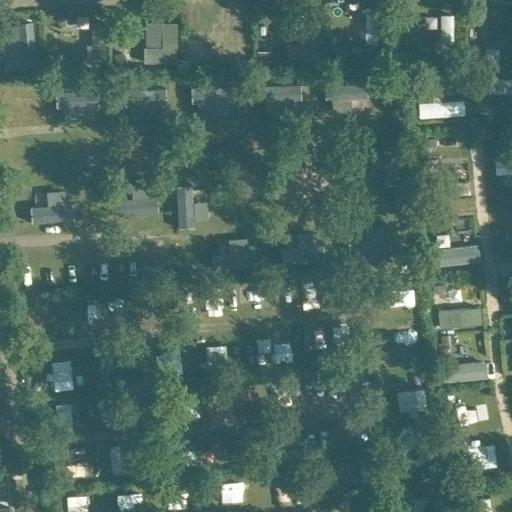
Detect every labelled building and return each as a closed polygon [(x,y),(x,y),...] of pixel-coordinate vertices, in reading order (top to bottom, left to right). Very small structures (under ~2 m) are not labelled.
[(243,3),(247,27),(261,25),(257,0),(243,3)] [(376,0),(375,31),(385,32),(386,0),(376,0)] [(69,26),(98,26),(98,3),(69,4),(69,26)] [(448,21),(448,5),(435,5),(436,21),(448,21)] [(113,36),(115,13),(103,12),(101,35),(113,36)] [(172,14),(173,35),(156,35),(156,53),(189,52),(188,13),(172,14)] [(43,51),(44,14),(32,14),(31,50),(43,51)] [(299,31),(299,52),(330,51),(329,30),(299,31)] [(0,32),(0,44),(11,44),(10,31),(0,32)] [(360,31),(359,46),(372,47),(373,32),(360,31)] [(285,51),(298,50),(298,37),(284,37),(285,51)] [(496,38),(495,53),(510,53),(510,39),(496,38)] [(319,87),(319,91),(338,89),(335,67),(307,71),(309,88),(319,87)] [(242,69),(243,98),(262,97),(261,69),(242,69)] [(189,72),(189,98),(201,98),(201,72),(189,72)] [(12,109),(29,108),(29,79),(12,79),(12,109)] [(503,100),(511,99),(511,88),(503,89),(503,100)] [(451,106),(476,106),(475,91),(450,91),(451,106)] [(224,145),(235,145),(235,127),(224,127),(224,145)] [(84,129),(85,151),(116,151),(115,128),(84,129)] [(48,153),(45,135),(25,138),(28,156),(48,153)] [(310,169),(310,186),(338,185),(337,168),(310,169)] [(188,172),(188,200),(208,200),(207,172),(188,172)] [(155,200),(156,174),(142,174),(141,200),(155,200)] [(103,178),(85,178),(85,206),(103,206),(103,178)] [(39,182),(24,183),(25,205),(40,205),(39,182)] [(324,223),(323,245),(338,245),(338,224),(324,223)] [(212,250),(223,252),(226,236),(214,234),(212,250)] [(91,268),(121,267),(121,248),(90,249),(91,268)] [(41,268),(54,268),(54,253),(41,253),(41,268)] [(314,269),(315,295),(331,294),(329,268),(314,269)] [(296,302),(295,281),(277,282),(278,303),(296,302)] [(416,287),(403,286),(402,299),(416,300),(416,287)] [(47,318),(70,318),(70,298),(47,298),(47,318)] [(450,300),(450,320),(495,319),(495,298),(450,300)] [(83,304),(84,320),(102,320),(102,304),(83,304)] [(346,316),(331,317),(332,340),(346,339),(346,316)] [(429,332),(408,333),(409,346),(430,345),(429,332)] [(273,337),(274,352),(301,350),(300,334),(273,337)] [(336,369),(336,382),(350,383),(350,369),(336,369)] [(415,371),(416,390),(433,390),(433,371),(415,371)] [(296,393),(312,392),(312,372),(296,372),(296,393)] [(481,405),(477,421),(500,426),(504,410),(481,405)] [(351,440),(368,438),(365,411),(348,413),(351,440)] [(414,425),(415,440),(436,439),(435,425),(414,425)] [(247,452),(246,429),(237,429),(238,452),(247,452)] [(82,470),(97,469),(97,441),(81,441),(82,470)] [(242,501),(242,472),(222,472),(223,501),(242,501)] [(75,511),(91,511),(89,495),(74,497),(75,511)]
